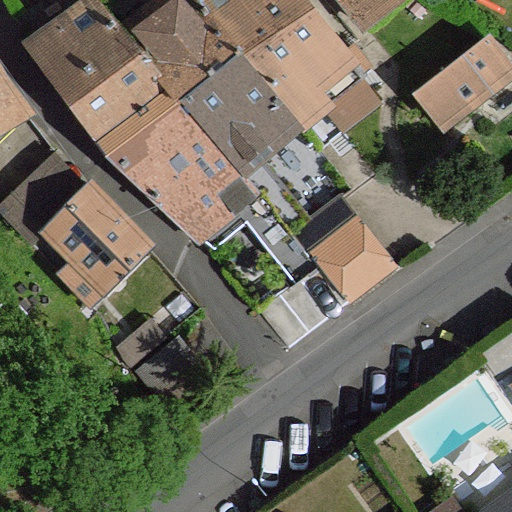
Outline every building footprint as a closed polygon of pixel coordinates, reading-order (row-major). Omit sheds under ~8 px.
[(198,0),(178,0),(127,36),(171,89),(183,102),(190,98),(243,55),(198,0)] [(198,0),(243,55),(273,30),(283,41),(319,14),(308,0),(198,0)] [(347,0),(370,28),(408,0),(347,0)] [(104,139),(171,89),(127,36),(100,2),(36,47),(104,139)] [(273,30),(243,55),(298,120),(304,127),(328,108),(368,76),(319,14),(283,41),(273,30)] [(511,69),(490,39),(421,93),(447,126),(511,75),(511,69)] [(259,154),(298,120),(243,55),(190,98),(239,167),(261,192),(274,210),(291,196),(259,154)] [(3,79),(0,73),(0,124),(21,105),(23,103),(3,79)] [(368,76),(328,108),(346,132),(385,103),(368,76)] [(239,167),(190,98),(183,102),(171,89),(104,139),(125,170),(199,239),(261,192),(239,167)] [(0,143),(30,116),(21,105),(0,124),(0,143)] [(34,219),(22,230),(37,246),(49,234),(93,188),(58,154),(44,169),(54,180),(25,208),(34,219)] [(54,180),(44,169),(2,208),(22,230),(34,219),(25,208),(54,180)] [(93,188),(49,234),(108,290),(149,248),(93,188)] [(342,194),(293,232),(349,304),(398,266),(342,194)] [(511,333),(493,347),(511,373),(511,333)] [(213,378),(181,339),(141,373),(172,413),(213,378)]
